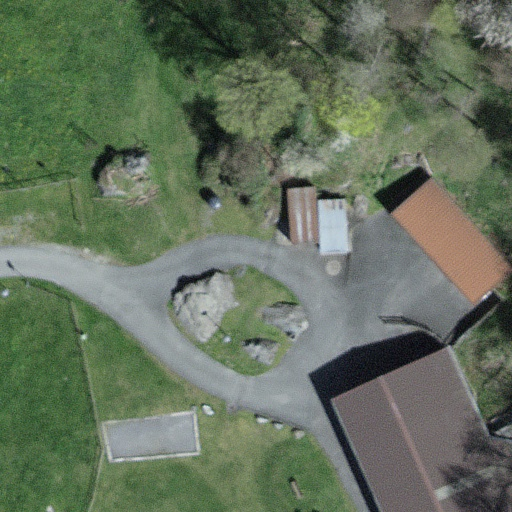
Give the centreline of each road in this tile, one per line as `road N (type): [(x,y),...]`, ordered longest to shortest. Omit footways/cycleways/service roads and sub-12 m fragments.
road 1 (residential): [(87,278),(261,264),(342,290),(305,402)]
road 2 (residential): [(305,402),(248,393),(192,371),(87,278)]
